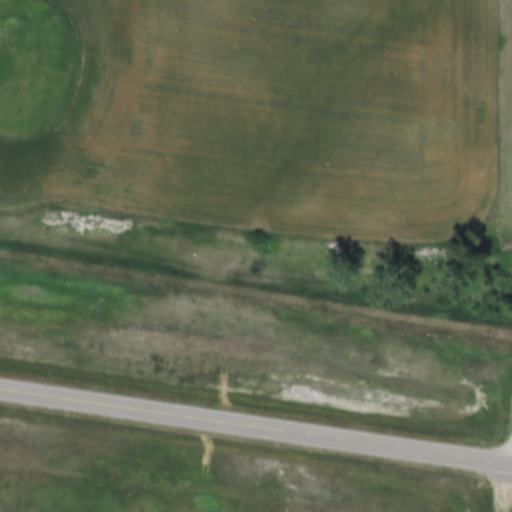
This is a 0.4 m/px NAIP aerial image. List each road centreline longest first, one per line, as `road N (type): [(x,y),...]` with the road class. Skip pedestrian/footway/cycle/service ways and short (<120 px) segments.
road 1 (track): [(0,250),(511,330)]
road 2 (primary): [(0,384),(511,461)]
